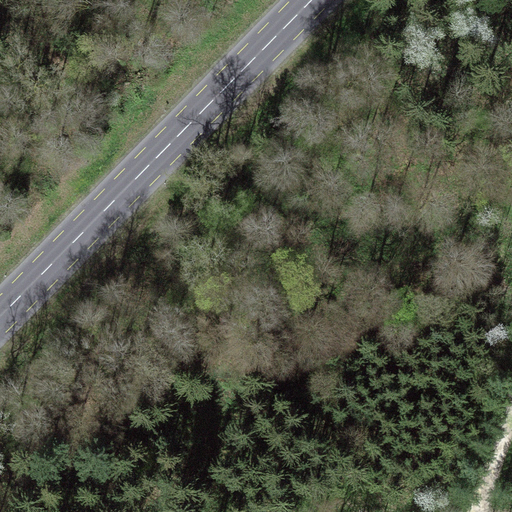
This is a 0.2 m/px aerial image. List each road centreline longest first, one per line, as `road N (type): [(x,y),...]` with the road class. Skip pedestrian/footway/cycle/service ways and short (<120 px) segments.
road 1 (primary): [(311,0),(0,317)]
road 2 (track): [(511,394),(472,511)]
